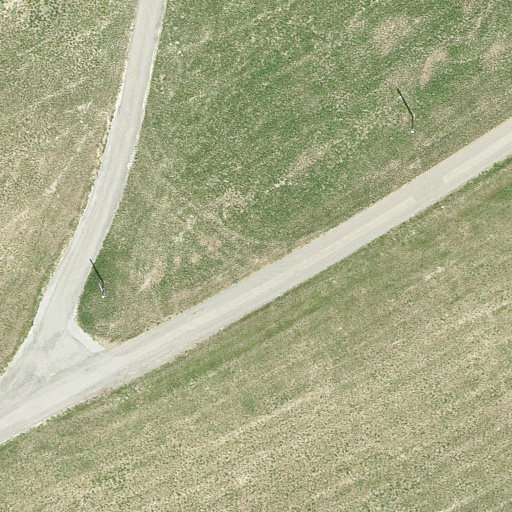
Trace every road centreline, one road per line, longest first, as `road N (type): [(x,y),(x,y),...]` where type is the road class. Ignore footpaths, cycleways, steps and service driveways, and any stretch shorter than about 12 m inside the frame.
road 1 (unclassified): [(0,422),(164,339),(511,128)]
road 2 (track): [(1,422),(87,261),(154,0)]
